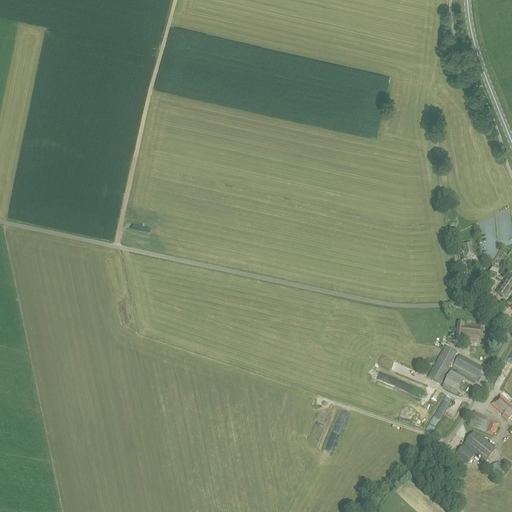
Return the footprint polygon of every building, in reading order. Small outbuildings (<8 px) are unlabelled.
[(465,243),(462,243),(464,253),(461,253),(462,261),(467,260),(466,259),(467,259),(467,258),(466,258),(466,257),(469,256),(474,255),(471,242),(468,242),(468,243),(465,244),(465,243)] [(497,275),(500,268),(493,265),(490,272),(497,275)] [(508,299),(511,293),(511,272),(511,271),(509,269),(504,276),(507,278),(498,292),(508,299)] [(472,292),(469,302),(475,303),(478,294),(472,292)] [(479,339),(481,326),(464,325),(464,323),(458,323),(456,338),(463,338),(463,337),(479,339)] [(461,354),(446,346),(428,377),(440,384),(450,368),(451,369),(461,354)] [(475,357),(489,356),(488,347),(475,348),(475,357)] [(460,356),(452,369),(476,382),(483,369),(460,356)] [(426,368),(434,365),(431,359),(423,363),(426,368)] [(457,395),(465,378),(451,371),(442,387),(457,395)] [(427,392),(435,395),(437,390),(429,387),(427,392)] [(508,421),(511,416),(511,404),(500,394),(497,398),(498,399),(496,401),(495,401),(492,404),(504,415),(502,416),(508,421)] [(487,424),(489,415),(475,412),(473,421),(487,424)] [(500,424),(491,420),(486,433),(495,437),(500,424)] [(486,462),(496,449),(474,432),(464,444),(486,462)] [(511,456),(511,438),(501,451),(507,457),(509,454),(511,456)] [(468,464),(475,455),(464,445),(456,454),(468,464)]
